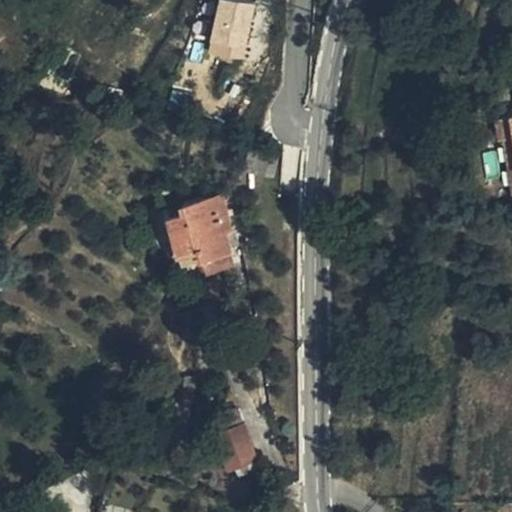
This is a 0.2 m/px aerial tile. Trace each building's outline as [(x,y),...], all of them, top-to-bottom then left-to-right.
[(233,0),(218,0),(206,54),(242,63),(255,5),(233,0)] [(511,115),(496,121),(503,144),(511,141),(511,115)] [(511,174),(511,141),(503,144),(511,174)] [(224,190),(192,198),(170,204),(184,260),(206,255),(210,267),(236,260),(227,226),(233,225),(224,190)] [(245,419),(240,404),(215,413),(220,427),(245,419)] [(245,419),(220,427),(231,462),(257,456),(245,419)]
